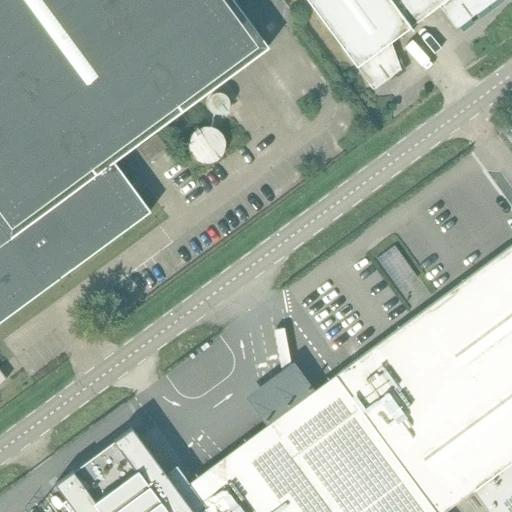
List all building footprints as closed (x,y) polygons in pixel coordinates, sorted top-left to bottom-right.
[(0,0),(0,385),(4,382),(0,376),(0,321),(150,211),(113,162),(268,47),(233,0),(0,0)] [(439,6),(434,0),(306,0),(373,90),(400,70),(400,71),(401,70),(391,42),(410,28),(412,31),(413,31),(411,27),(439,6)] [(434,0),(439,6),(456,29),(494,0),(434,0)] [(511,128),(511,124),(508,119),(500,125),(506,133),(511,128)] [(189,138),(188,142),(188,145),(189,149),(191,153),(193,156),(196,159),(199,160),(203,162),(207,162),(211,162),(215,161),(218,159),(221,156),(224,153),(226,150),(227,146),(227,142),(226,138),(225,134),(223,131),(220,128),(217,125),(213,124),(209,123),(205,123),(201,124),(198,126),(195,128),(192,131),(190,134),(189,138)] [(511,511),(511,245),(188,483),(209,511),(511,511)]
